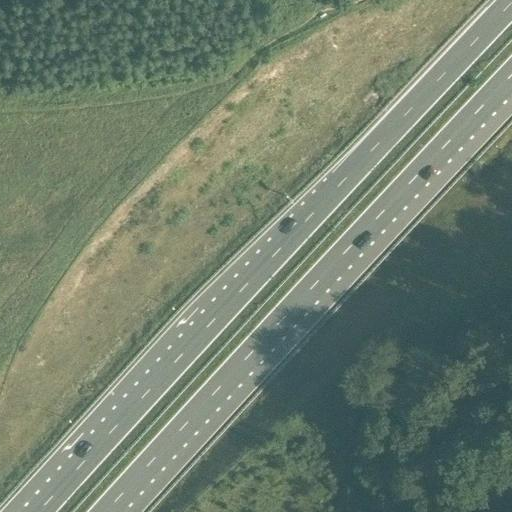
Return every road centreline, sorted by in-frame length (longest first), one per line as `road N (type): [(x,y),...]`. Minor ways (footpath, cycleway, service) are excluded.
road 1 (trunk): [(511,8),(232,299),(42,511)]
road 2 (trunk): [(110,511),(511,83)]
